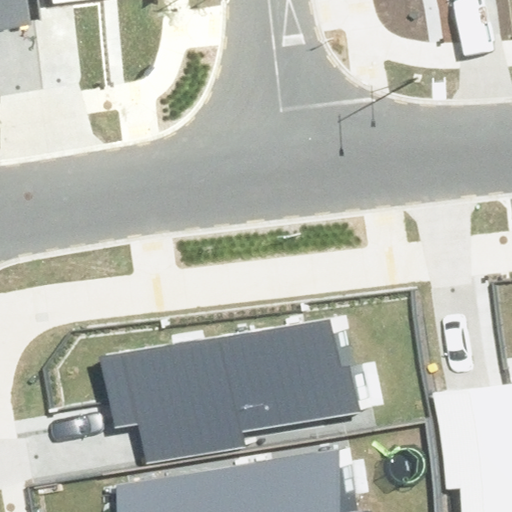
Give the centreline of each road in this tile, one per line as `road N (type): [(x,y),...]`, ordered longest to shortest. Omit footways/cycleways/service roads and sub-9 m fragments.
road 1 (residential): [(0,208),(291,168)]
road 2 (residential): [(291,168),(511,130)]
road 3 (residential): [(262,0),(291,168)]
